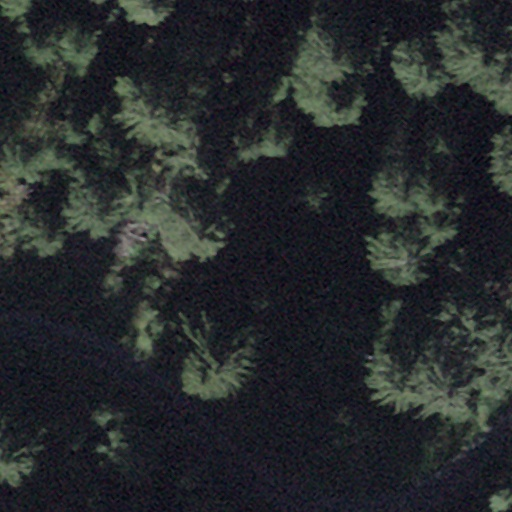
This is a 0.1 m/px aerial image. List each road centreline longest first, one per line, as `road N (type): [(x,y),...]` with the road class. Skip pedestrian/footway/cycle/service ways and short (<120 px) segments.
road 1 (track): [(0,316),(121,343),(207,433),(284,485),(353,511)]
road 2 (track): [(356,511),(462,447),(511,404)]
